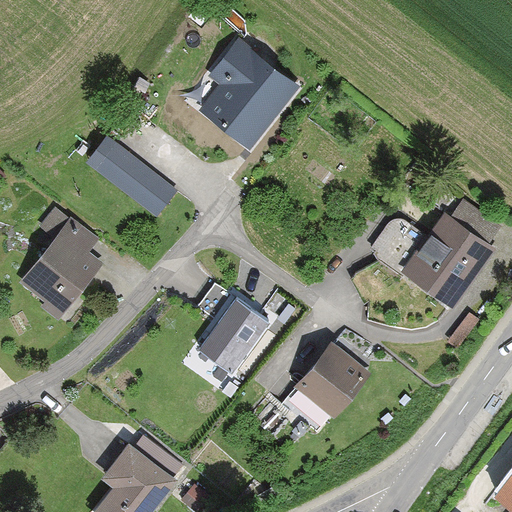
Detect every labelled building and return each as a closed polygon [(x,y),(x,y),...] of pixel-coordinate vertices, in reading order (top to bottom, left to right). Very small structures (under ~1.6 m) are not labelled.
[(301,85),(239,36),(208,74),(220,84),(200,108),(250,149),(301,85)] [(178,191),(116,142),(95,167),(157,217),(178,191)] [(402,267),(455,307),(499,249),(489,242),(501,226),(464,198),(452,214),(446,210),(402,267)] [(100,240),(56,206),(40,227),(53,237),(18,281),(64,315),(105,261),(92,251),(100,240)] [(268,320),(215,281),(198,305),(219,320),(200,347),(232,370),(268,320)] [(372,373),(331,339),(293,383),(298,387),(284,404),(320,434),(372,373)] [(101,477),(111,484),(91,511),(152,511),(178,477),(128,441),(101,477)] [(511,511),(511,465),(493,490),(511,504),(511,511)]
